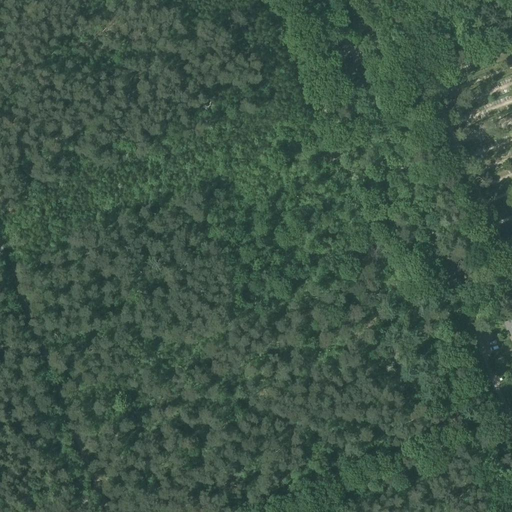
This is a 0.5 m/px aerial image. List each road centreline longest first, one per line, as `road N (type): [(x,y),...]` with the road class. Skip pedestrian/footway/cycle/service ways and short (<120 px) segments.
road 1 (track): [(495,511),(260,0)]
road 2 (unclassified): [(511,426),(352,54)]
road 3 (unknown): [(101,511),(0,264)]
road 4 (track): [(504,410),(278,511)]
road 5 (unclassified): [(352,54),(485,0)]
